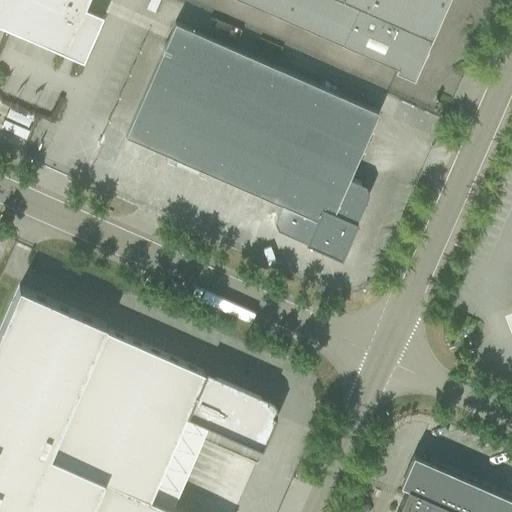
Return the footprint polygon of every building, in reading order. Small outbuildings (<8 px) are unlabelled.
[(0,0),(0,15),(48,36),(46,39),(77,53),(92,19),(99,22),(103,15),(85,7),(87,0),(0,0)] [(244,0),(342,43),(358,6),(431,38),(448,0),(244,0)] [(358,6),(342,43),(398,68),(399,66),(398,66),(404,52),(422,60),(431,38),(358,6)] [(175,22),(125,135),(281,204),(274,220),(277,228),(306,241),(305,242),(333,254),(345,250),(357,222),(356,221),(369,192),(366,184),(349,177),(378,111),(175,22)] [(19,286),(0,329),(0,511),(181,511),(149,498),(185,414),(262,448),(276,415),(275,414),(277,409),(276,404),(273,400),(269,397),(269,396),(206,369),(204,372),(105,328),(107,324),(19,286)] [(511,511),(511,497),(413,453),(399,483),(407,487),(395,511),(511,511)]
